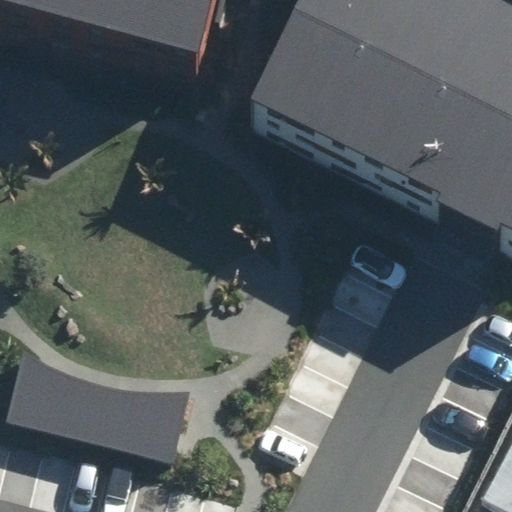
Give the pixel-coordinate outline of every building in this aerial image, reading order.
[(0,0),(0,4),(201,54),(214,0),(0,0)] [(511,48),(410,0),(299,0),(237,129),(511,261),(511,48)] [(212,211),(135,180),(101,262),(178,294),(212,211)] [(400,362),(302,316),(264,396),(363,442),(400,362)] [(41,372),(21,360),(6,426),(170,463),(185,397),(133,396),(106,391),(69,381),(41,372)] [(455,511),(482,452),(391,410),(348,504),(365,511),(455,511)] [(511,511),(511,461),(486,511),(511,511)]
